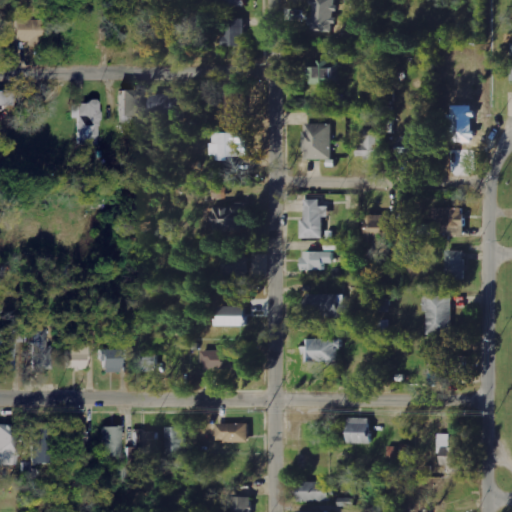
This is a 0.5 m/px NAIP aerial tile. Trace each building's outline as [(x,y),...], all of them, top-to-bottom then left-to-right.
[(247,45),(248,19),(227,18),(226,45),(247,45)] [(42,21),(17,20),(16,41),(41,42),(42,21)] [(341,62),(330,62),(331,57),(319,57),(319,62),(311,61),(310,84),(340,85),(341,62)] [(13,91),(0,90),(0,105),(12,106),(13,91)] [(120,90),(121,125),(141,124),(140,90),(120,90)] [(153,120),(184,121),(185,94),(154,94),(153,120)] [(79,118),(78,145),(99,145),(100,103),(72,103),(72,118),(79,118)] [(227,123),(240,124),(240,103),(228,103),(227,123)] [(333,159),(333,124),(305,124),(306,159),(333,159)] [(422,125),(408,126),(409,136),(400,136),(400,159),(422,158),(422,125)] [(233,158),(233,133),(215,133),(216,159),(233,158)] [(380,135),(362,135),(363,144),(358,144),(359,159),(381,158),(380,135)] [(325,239),(326,217),(331,217),(331,206),(323,206),(323,199),(307,199),(306,220),(303,220),(303,238),(325,239)] [(245,202),(223,203),(224,232),(246,232),(245,202)] [(466,227),(466,208),(433,208),(434,219),(444,218),(444,228),(466,227)] [(466,251),(448,250),(448,279),(466,279),(466,251)] [(304,270),(326,270),(326,263),(336,263),(336,252),(304,251),(304,270)] [(224,278),(248,279),(249,257),(225,256),(224,278)] [(453,293),(426,293),(427,335),(454,335),(453,293)] [(306,316),(354,316),(354,304),(346,304),(346,294),(306,294),(306,316)] [(218,326),(249,326),(249,307),(218,306),(218,326)] [(49,329),(33,329),(34,371),(50,371),(49,329)] [(15,331),(0,330),(0,369),(15,370),(15,331)] [(342,339),(307,339),(307,363),(341,364),(342,339)] [(67,345),(66,369),(87,370),(88,346),(67,345)] [(142,372),(157,372),(157,349),(142,350),(142,372)] [(102,350),(102,373),(122,373),(122,350),(102,350)] [(205,351),(205,370),(235,369),(235,350),(205,351)] [(437,356),(437,363),(430,363),(429,374),(468,375),(469,357),(437,356)] [(372,444),(372,418),(350,417),(350,443),(372,444)] [(218,424),(219,442),(250,442),(250,423),(218,424)] [(0,464),(17,465),(18,425),(0,424),(0,464)] [(53,464),(53,427),(32,427),(32,462),(23,462),(23,480),(35,480),(35,464),(53,464)] [(69,427),(68,453),(86,453),(86,427),(69,427)] [(121,457),(121,427),(103,427),(102,457),(121,457)] [(169,427),(169,454),(189,454),(189,427),(169,427)] [(135,447),(127,447),(127,453),(158,452),(158,430),(134,431),(135,447)] [(452,434),(439,434),(439,454),(443,454),(443,465),(449,465),(449,471),(467,472),(467,447),(452,447),(452,434)] [(335,501),(335,482),(301,482),(301,502),(335,501)] [(234,497),(233,511),(253,511),(254,497),(234,497)]
